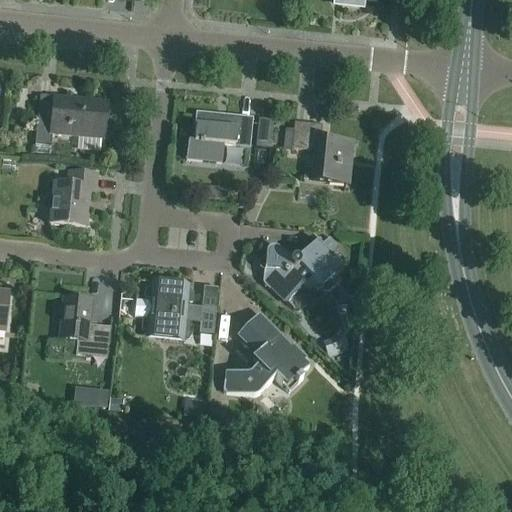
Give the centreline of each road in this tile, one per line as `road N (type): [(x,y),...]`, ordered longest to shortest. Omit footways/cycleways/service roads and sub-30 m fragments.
road 1 (residential): [(465,74),(173,44)]
road 2 (residential): [(145,268),(225,274),(232,209),(153,200)]
road 3 (tertiary): [(511,397),(467,294),(455,207)]
road 4 (residential): [(173,44),(0,26)]
road 5 (residential): [(153,200),(173,44)]
road 6 (residential): [(0,257),(145,268)]
road 7 (tertiary): [(465,74),(444,130),(455,207)]
road 8 (tertiary): [(455,207),(470,153),(465,74)]
